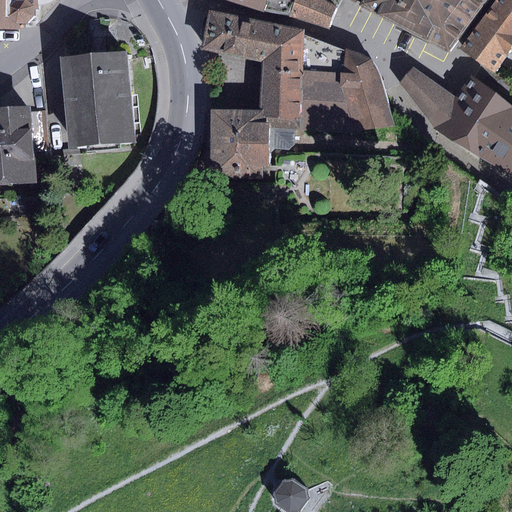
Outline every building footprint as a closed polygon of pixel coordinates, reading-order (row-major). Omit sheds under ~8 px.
[(46,0),(0,0),(0,34),(26,34),(26,29),(36,29),(43,22),(43,7),(46,7),(46,0)] [(221,0),(263,12),(263,9),(328,29),(336,6),(324,0),(221,0)] [(486,0),(363,0),(359,6),(447,51),(486,0)] [(511,0),(496,0),(461,49),(494,73),(502,62),(511,49),(511,0)] [(304,30),(209,10),(200,50),(262,62),(259,114),(300,114),(304,34),(304,30)] [(362,52),(304,34),(300,114),(300,129),(345,133),(394,125),(382,80),(375,63),(362,52)] [(511,49),(502,62),(511,69),(511,49)] [(98,53),(62,57),(70,148),(135,142),(127,51),(98,53)] [(413,69),(401,84),(432,125),(454,97),(413,69)] [(454,97),(432,125),(511,176),(511,110),(469,78),(454,97)] [(0,184),(34,183),(33,160),(35,160),(34,129),(31,129),(30,106),(0,107),(0,184)] [(300,129),(300,114),(259,114),(216,113),(213,171),(260,176),(260,165),(269,165),(269,150),(289,150),(294,144),(294,129),(300,129)] [(77,155),(63,156),(65,178),(79,177),(77,155)] [(287,511),(294,511),(299,511),(308,499),(306,489),(294,481),(285,482),(276,495),(278,505),(287,511)]
